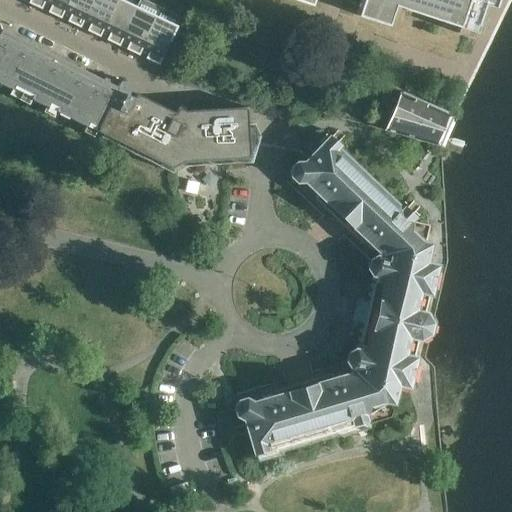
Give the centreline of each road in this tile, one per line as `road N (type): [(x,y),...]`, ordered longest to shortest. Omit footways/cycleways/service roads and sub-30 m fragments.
road 1 (unclassified): [(266,235),(269,120),(242,98),(166,94),(0,7)]
road 2 (unclassified): [(266,235),(300,242),(326,271),(326,311),(305,339),(281,348),(245,342),(221,316),(217,276)]
road 3 (unclassified): [(217,276),(0,226)]
